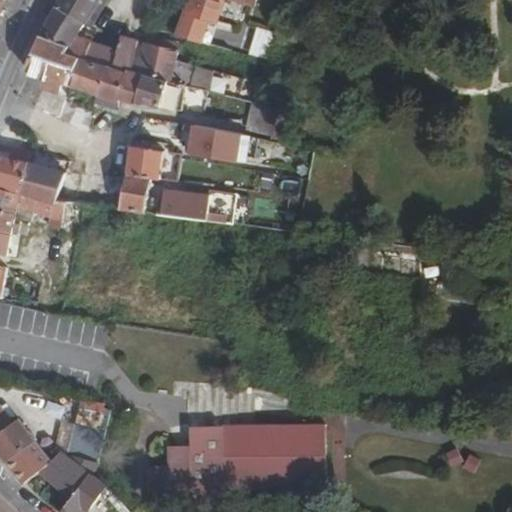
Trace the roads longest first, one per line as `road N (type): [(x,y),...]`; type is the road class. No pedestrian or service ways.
road 1 (residential): [(47,0),(0,103),(0,491),(24,511)]
road 2 (unknown): [(0,103),(115,146)]
